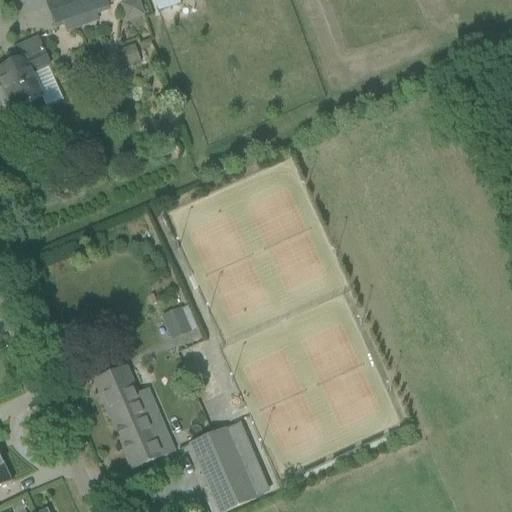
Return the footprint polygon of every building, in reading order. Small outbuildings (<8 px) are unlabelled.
[(106,7),(122,1),(123,5),(120,6),(126,24),(143,18),(137,0),(131,3),(130,0),(56,0),(46,4),(55,31),(108,12),(106,7)] [(49,67),(37,40),(13,51),(14,54),(18,63),(8,67),(0,70),(0,87),(1,90),(0,90),(0,103),(4,112),(10,110),(11,112),(29,104),(41,98),(31,75),(48,67),(49,67)] [(116,56),(122,72),(140,65),(134,49),(116,56)] [(161,318),(172,342),(191,333),(181,310),(161,318)] [(188,368),(218,356),(212,340),(181,352),(188,368)] [(147,392),(137,396),(126,370),(96,383),(134,471),(174,454),(147,392)] [(225,430),(188,447),(215,511),(233,511),(256,502),(256,500),(226,432),(225,430)] [(0,490),(12,485),(0,459),(0,490)]
